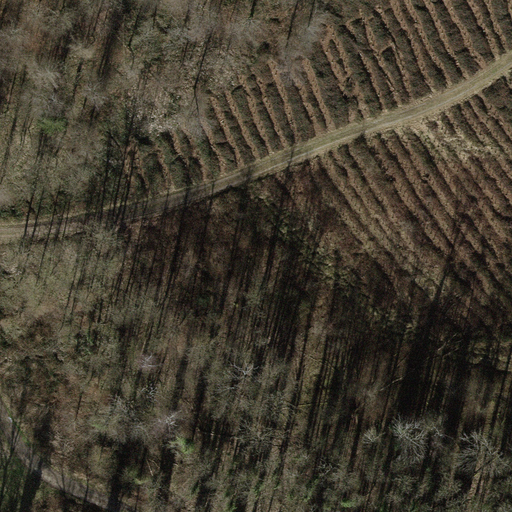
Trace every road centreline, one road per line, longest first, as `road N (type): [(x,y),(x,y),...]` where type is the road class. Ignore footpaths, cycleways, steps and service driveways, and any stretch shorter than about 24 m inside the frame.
road 1 (track): [(0,234),(73,230),(193,198),(367,130),(511,58)]
road 2 (track): [(68,511),(56,505),(0,403)]
